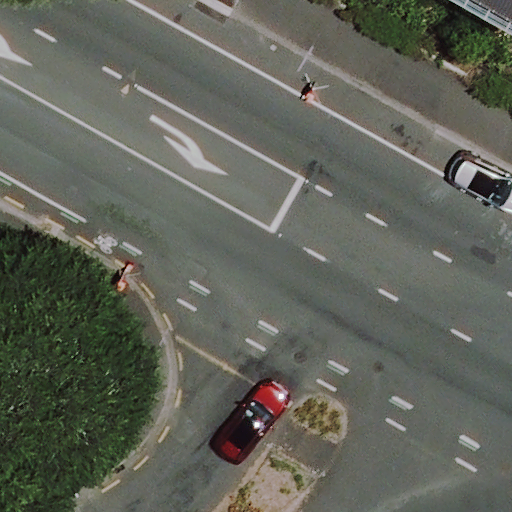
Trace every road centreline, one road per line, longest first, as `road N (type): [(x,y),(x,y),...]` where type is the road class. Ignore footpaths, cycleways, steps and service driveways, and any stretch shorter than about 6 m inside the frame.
road 1 (secondary): [(0,76),(405,308)]
road 2 (tertiary): [(247,511),(327,422),(405,308)]
